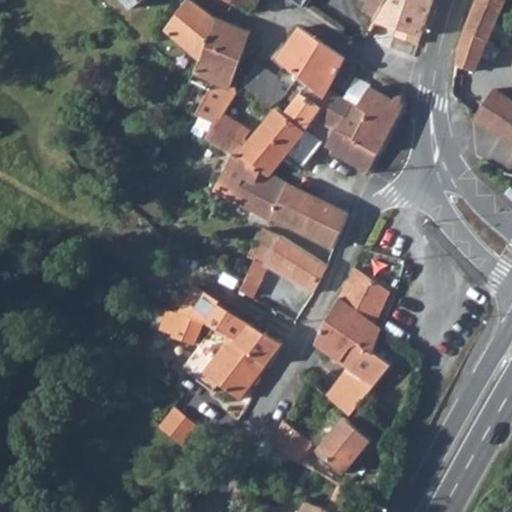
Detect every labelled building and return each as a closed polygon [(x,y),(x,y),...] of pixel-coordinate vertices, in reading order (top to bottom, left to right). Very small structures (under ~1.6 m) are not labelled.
[(120,0),(131,11),(141,0),(120,0)] [(217,18),(190,2),(187,0),(184,0),(163,32),(204,56),(217,18)] [(224,0),(247,9),(251,8),(253,6),(257,0),(224,0)] [(367,0),(363,8),(375,16),(386,0),(367,0)] [(386,0),(375,16),(380,21),(400,29),(396,36),(420,45),(432,0),(386,0)] [(460,47),(457,66),(471,69),(489,33),(494,19),(499,0),(475,0),(474,3),(466,24),(460,47)] [(204,56),(199,67),(200,68),(215,76),(209,88),(218,93),(221,93),(228,83),(230,83),(239,60),(248,36),(249,32),(217,18),(204,56)] [(280,52),(278,56),(300,74),(302,77),(323,41),(313,35),(302,27),(299,27),(280,52)] [(323,41),(302,77),(324,94),(327,89),(339,68),(345,58),(323,41)] [(256,63),(246,83),(271,105),(274,102),(281,94),(273,88),(276,79),(256,63)] [(200,68),(192,82),(208,90),(209,88),(215,76),(200,68)] [(289,105),(286,110),(293,117),(305,127),(313,117),(330,128),(345,98),(343,97),(340,95),(327,89),(324,94),(302,77),(300,74),(290,85),(299,92),(289,105)] [(361,81),(354,90),(362,96),(369,86),(361,81)] [(204,100),(196,117),(213,125),(212,126),(216,127),(221,116),(225,106),(233,94),(236,88),(230,83),(228,83),(221,93),(218,93),(209,88),(208,90),(204,100)] [(353,102),(337,133),(377,152),(379,153),(403,105),(400,96),(395,101),(369,86),(362,96),(357,104),(353,102)] [(494,88),(473,117),(501,137),(511,144),(511,101),(510,100),(494,88)] [(189,113),(196,117),(204,100),(197,97),(189,113)] [(345,98),(330,128),(333,131),(337,133),(353,102),(345,98)] [(212,126),(204,139),(222,151),(223,150),(237,159),(270,176),(271,174),(278,163),(285,154),(294,141),(304,129),(305,127),(293,117),(286,110),(283,108),(278,105),(267,118),(248,142),(243,139),(250,130),(221,116),(216,127),(212,126)] [(304,129),(294,141),(311,155),(319,143),(304,129)] [(337,133),(333,131),(325,146),(332,150),(330,153),(369,172),(377,152),(337,133)] [(294,141),(285,154),(302,167),(311,155),(294,141)] [(223,150),(222,151),(219,157),(228,163),(214,191),(272,221),(273,219),(334,249),(349,216),(283,183),(271,174),(270,176),(237,159),(223,150)] [(249,255),(256,258),(264,262),(265,263),(266,264),(269,260),(280,237),(262,229),(249,255)] [(269,260),(266,264),(313,293),(327,266),(280,237),(269,260)] [(354,269),(340,298),(375,324),(390,292),(354,269)] [(223,290),(203,323),(230,338),(235,341),(247,326),(248,324),(231,314),(238,300),(223,290)] [(328,318),(316,345),(349,369),(327,399),(347,413),(349,415),(355,408),(387,362),(374,353),(378,342),(382,329),(375,324),(340,298),(330,319),(328,318)] [(202,323),(180,315),(170,338),(192,345),(202,323)] [(235,341),(230,338),(203,374),(211,380),(240,400),(264,367),(281,346),(260,334),(247,326),(235,341)] [(177,413),(161,431),(182,448),(197,430),(177,413)] [(370,443),(343,419),(318,453),(345,475),(366,449),(370,443)] [(278,450),(278,451),(298,463),(300,461),(311,445),(308,442),(285,424),(274,447),(278,450)]
